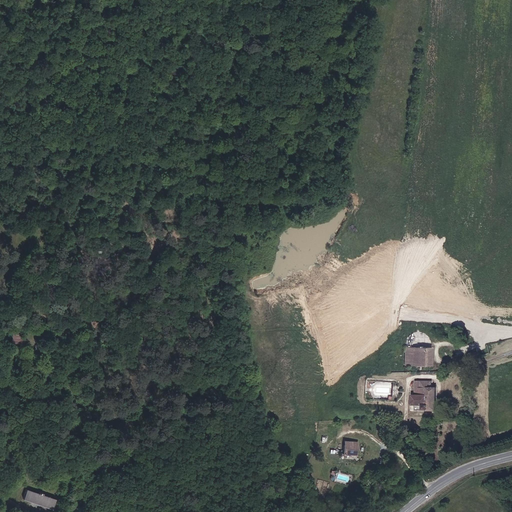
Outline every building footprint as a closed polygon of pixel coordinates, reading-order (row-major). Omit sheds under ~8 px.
[(12,333),(11,340),(24,342),(25,335),(12,333)] [(432,347),(411,347),(411,363),(419,363),(419,355),(431,355),(432,347)] [(411,404),(417,404),(417,410),(435,409),(436,387),(432,387),(432,379),(417,379),(417,392),(411,392),(411,404)] [(358,455),(359,442),(347,441),(346,455),(358,455)] [(29,490),(26,499),(56,509),(58,500),(47,496),(47,493),(43,492),(42,494),(29,490)]
